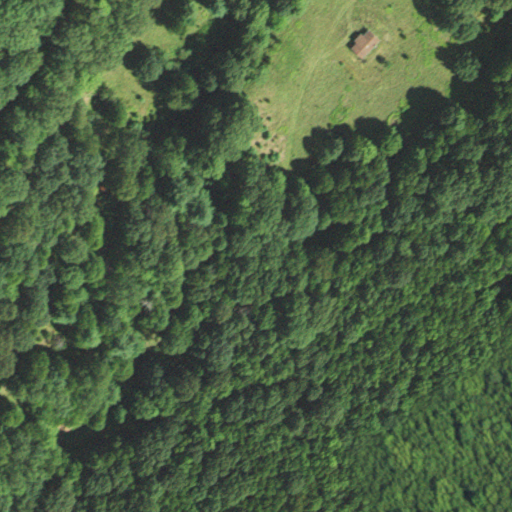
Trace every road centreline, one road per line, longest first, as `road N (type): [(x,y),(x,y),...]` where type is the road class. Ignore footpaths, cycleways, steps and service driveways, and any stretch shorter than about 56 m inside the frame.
road 1 (track): [(511,203),(423,262),(296,408),(187,454),(68,462),(0,422)]
road 2 (tertiary): [(0,112),(63,0)]
